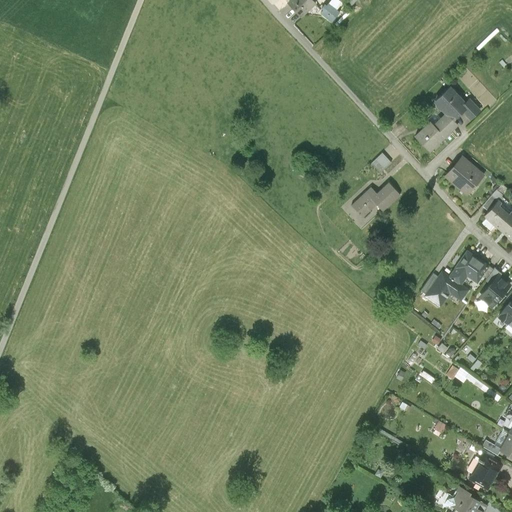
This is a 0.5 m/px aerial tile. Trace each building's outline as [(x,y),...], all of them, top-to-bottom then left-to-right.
[(315,4),(311,0),(289,0),(288,2),(302,16),(315,4)] [(338,11),(327,2),(325,5),(324,4),(321,8),(322,9),(319,13),(322,15),(330,21),(338,11)] [(333,23),(335,25),(350,10),(348,8),(333,23)] [(511,47),(495,30),(476,48),(479,50),(495,34),(498,37),(495,40),(500,45),(502,43),(510,52),(511,50),(511,47)] [(445,114),(452,122),(463,112),(469,107),(465,102),(450,86),(434,101),(436,103),(436,106),(439,109),(441,110),(445,114)] [(469,98),(465,102),(469,107),(463,112),(471,120),(481,110),(469,98)] [(452,122),(445,114),(433,125),(431,122),(416,136),(430,151),(457,126),(452,122)] [(390,160),(382,152),(371,162),(379,171),(390,160)] [(487,177),(464,155),(445,175),(468,197),(487,177)] [(400,192),(390,181),(377,193),(370,186),(351,204),(362,215),(375,203),(382,209),(400,192)] [(483,206),(489,211),(498,200),(500,201),(505,195),(497,189),(483,206)] [(500,231),(511,216),(511,210),(509,213),(499,205),(501,202),(500,201),(498,200),(489,211),(484,217),(486,219),(494,226),(500,231)] [(511,216),(500,231),(511,241),(511,216)] [(494,226),(486,219),(483,223),(491,230),(494,226)] [(488,266),(467,251),(449,276),(461,284),(467,276),(476,282),(488,266)] [(498,275),(499,276),(501,273),(495,268),(486,281),(490,284),(498,275)] [(449,276),(441,270),(436,277),(426,292),(424,295),(440,306),(449,292),(461,300),(469,289),(461,284),(449,276)] [(421,289),(426,292),(436,277),(432,274),(421,289)] [(499,276),(498,275),(490,284),(479,296),(492,307),(511,286),(499,276)] [(508,323),(511,319),(511,300),(511,302),(498,316),(507,324),(508,323)] [(413,353),(409,359),(413,362),(417,356),(413,353)] [(474,364),(477,359),(470,354),(467,358),(474,364)] [(482,363),(477,359),(474,364),(471,368),(474,370),(476,367),(478,368),(482,363)] [(458,369),(452,365),(446,375),(451,378),(454,375),(458,369)] [(464,373),(458,369),(454,375),(463,381),(465,377),(497,400),(500,396),(467,373),(464,373)] [(405,373),(400,370),(396,377),(401,380),(405,373)] [(420,382),(423,376),(413,370),(410,376),(420,382)] [(434,378),(422,370),(420,374),(431,382),(434,378)] [(408,406),(402,402),(399,408),(405,411),(408,406)] [(500,447),(499,448),(511,455),(511,434),(509,432),(500,447)] [(496,454),(499,448),(500,447),(486,439),(482,445),(496,454)] [(487,488),(502,465),(483,454),(480,458),(476,456),(468,470),(472,472),(469,477),(487,488)] [(482,511),(487,505),(469,495),(470,492),(459,486),(453,496),(450,494),(446,501),(458,508),(455,511),(472,511),(482,511)]
